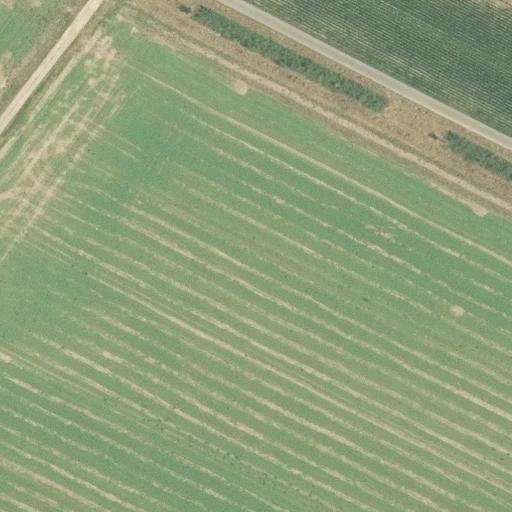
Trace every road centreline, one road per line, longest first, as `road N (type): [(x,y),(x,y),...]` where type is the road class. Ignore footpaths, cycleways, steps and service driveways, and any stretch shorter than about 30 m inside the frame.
road 1 (track): [(210,0),(511,154)]
road 2 (track): [(0,130),(98,0)]
